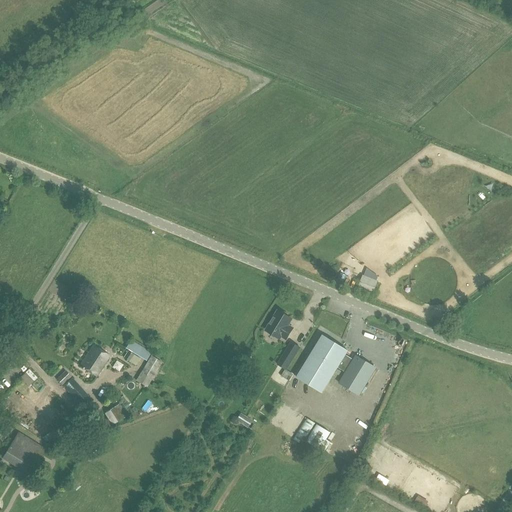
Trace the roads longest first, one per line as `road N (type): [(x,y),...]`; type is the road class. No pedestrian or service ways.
road 1 (unclassified): [(511,359),(97,197)]
road 2 (unclassified): [(0,357),(97,197)]
road 3 (unknown): [(366,307),(361,330),(384,353),(384,370),(354,411),(310,400)]
road 4 (track): [(0,91),(136,0)]
